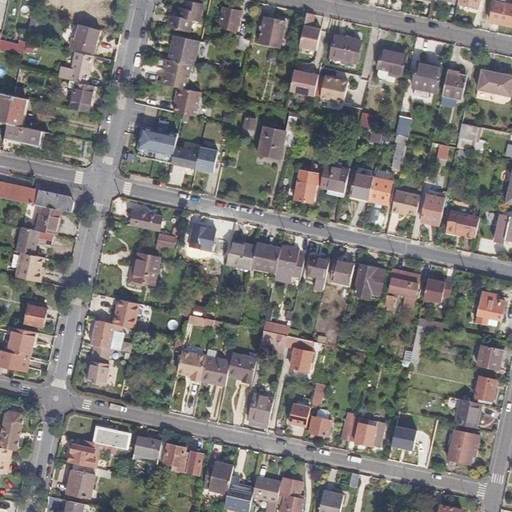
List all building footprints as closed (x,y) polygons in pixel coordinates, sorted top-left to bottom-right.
[(503,25),(511,27),(511,6),(502,4),(503,0),(492,0),(487,22),(503,25)] [(192,34),(199,5),(183,1),(181,9),(176,8),(174,17),(168,16),(167,21),(165,28),(192,34)] [(221,7),(217,24),(234,28),(238,11),(231,10),(221,7)] [(110,31),(112,21),(87,16),(85,26),(110,31)] [(277,47),(282,21),(274,19),(262,17),(256,43),(277,47)] [(94,41),(97,31),(78,26),(73,39),(69,39),(68,45),(71,48),(90,53),(94,41)] [(321,46),(324,31),(317,30),(307,28),(304,45),(316,47),(317,45),(321,46)] [(188,65),(190,65),(196,41),(172,36),(170,46),(167,60),(188,65)] [(333,36),(328,57),(344,60),(353,63),(358,41),(343,38),(333,36)] [(244,52),(247,41),(231,38),(229,48),(244,52)] [(0,49),(20,54),(21,51),(22,44),(15,42),(14,45),(0,41),(0,49)] [(22,44),(21,51),(30,53),(32,46),(22,44)] [(385,75),(393,77),(400,78),(405,53),(390,50),(390,52),(384,51),(378,50),(375,66),(378,66),(387,68),(385,75)] [(87,69),(90,56),(74,53),(70,70),(58,67),(56,77),(68,80),(67,81),(84,85),(87,69)] [(165,60),(156,57),(153,68),(163,70),(165,60)] [(344,60),(328,57),(327,63),(342,66),(344,60)] [(170,87),(183,90),(188,65),(167,60),(165,60),(163,70),(162,73),(161,77),(160,85),(170,87)] [(410,88),(413,88),(426,91),(433,93),(439,68),(431,67),(415,63),(410,88)] [(392,82),(393,77),(385,75),(387,68),(378,66),(376,74),(379,78),(383,78),(385,81),(392,82)] [(511,84),(511,75),(502,74),(494,72),(490,71),(481,69),(474,99),(494,103),(496,102),(505,104),(508,102),(511,84)] [(315,97),(320,76),(295,71),(291,91),(315,97)] [(445,72),(438,105),(450,108),(452,97),(459,99),(464,77),(455,75),(445,72)] [(152,75),(151,83),(160,85),(161,77),(152,75)] [(328,78),(322,77),(317,98),(341,102),(345,82),(338,80),(328,78)] [(85,112),(85,113),(88,100),(91,86),(84,85),(67,81),(66,89),(71,90),(68,109),(85,112)] [(185,114),(190,91),(183,90),(170,87),(167,97),(164,110),(185,114)] [(426,91),(413,88),(411,96),(424,99),(426,91)] [(0,124),(5,125),(11,99),(0,96),(0,124)] [(5,125),(13,127),(17,111),(19,100),(11,98),(11,99),(5,125)] [(365,116),(362,128),(370,130),(371,130),(374,118),(365,116)] [(280,146),(288,148),(289,146),(294,120),(295,119),(287,117),(283,132),(261,127),(255,156),(266,158),(277,160),(280,146)] [(395,136),(404,137),(408,119),(397,117),(393,135),(395,136)] [(245,119),(242,129),(251,131),(253,121),(245,119)] [(297,148),(302,122),(294,120),(289,146),(297,148)] [(332,125),(322,123),(319,135),(329,137),(332,125)] [(460,124),(455,148),(471,152),(473,141),(476,128),(460,124)] [(38,139),(40,133),(39,132),(13,127),(5,125),(2,138),(37,145),(38,139)] [(135,157),(170,165),(176,137),(141,129),(138,141),(135,157)] [(379,141),(381,133),(371,130),(370,130),(368,139),(379,141)] [(398,170),(405,138),(404,137),(395,136),(389,169),(398,170)] [(480,153),(482,143),(473,141),(471,152),(480,153)] [(435,159),(436,160),(444,161),(445,161),(447,154),(437,151),(435,159)] [(456,157),(463,159),(465,153),(458,151),(456,157)] [(314,185),(316,174),(298,170),(295,181),(314,185)] [(331,202),(340,204),(346,176),(322,171),(317,195),(322,196),(322,200),(331,202)] [(373,178),(387,181),(389,174),(375,171),(373,178)] [(348,193),(366,197),(370,179),(352,175),(348,193)] [(366,200),(365,202),(369,203),(373,204),(379,205),(384,207),(390,182),(387,181),(373,178),(371,178),(370,179),(366,197),(366,200)] [(0,197),(37,206),(38,205),(41,189),(0,180),(0,197)] [(310,203),(314,185),(295,181),(292,199),(301,201),(310,203)] [(72,195),(41,189),(38,205),(74,212),(76,200),(72,195)] [(408,214),(414,216),(419,197),(394,191),(389,212),(398,214),(398,212),(404,213),(408,214)] [(426,223),(438,225),(444,199),(426,195),(420,221),(426,223)] [(38,205),(33,229),(58,234),(63,211),(38,205)] [(511,211),(502,209),(501,216),(511,218),(511,211)] [(130,217),(128,226),(158,232),(161,217),(131,211),(130,217)] [(461,235),(474,238),(479,218),(449,211),(445,231),(461,235)] [(494,242),(504,244),(505,237),(511,238),(511,218),(501,216),(500,215),(494,242)] [(214,231),(195,227),(193,234),(190,234),(189,239),(200,241),(199,245),(210,248),(214,231)] [(12,252),(19,254),(28,256),(31,244),(44,246),(44,245),(49,246),(51,238),(45,237),(46,236),(34,233),(33,229),(17,228),(12,252)] [(174,249),(177,236),(171,235),(159,232),(158,239),(156,245),(166,247),(174,249)] [(224,265),(248,270),(249,267),(253,247),(229,241),(224,265)] [(249,267),(274,273),(279,249),(268,247),(254,244),(253,247),(249,267)] [(298,278),(302,257),(297,256),(298,251),(289,249),(279,247),(279,249),(274,273),(288,276),(298,278)] [(158,257),(137,253),(135,262),(131,261),(128,272),(126,284),(140,287),(141,283),(152,285),(158,257)] [(19,254),(14,279),(38,284),(39,280),(40,274),(38,274),(39,268),(41,259),(28,256),(19,254)] [(304,279),(322,283),(327,261),(316,259),(309,257),(304,279)] [(330,284),(347,288),(352,265),(343,263),(335,261),(330,284)] [(369,293),(378,295),(384,271),(371,268),(358,266),(352,296),(368,299),(369,293)] [(390,270),(385,291),(404,296),(402,306),(410,308),(418,276),(409,274),(390,270)] [(274,273),(272,279),(286,282),(288,276),(274,273)] [(436,281),(426,280),(422,299),(439,302),(440,296),(447,297),(450,282),(444,281),(443,283),(436,281)] [(503,310),(504,303),(489,299),(490,295),(481,293),(475,323),(495,327),(497,320),(500,321),(503,310)] [(384,311),(389,312),(392,299),(384,297),(381,308),(384,308),(384,311)] [(117,299),(112,324),(120,325),(129,327),(134,303),(117,299)] [(29,304),(25,322),(44,326),(47,315),(48,308),(29,304)] [(204,319),(206,310),(191,307),(189,315),(204,319)] [(210,328),(211,325),(212,320),(204,319),(189,315),(188,315),(186,323),(210,328)] [(416,326),(422,327),(439,331),(440,324),(418,319),(416,326)] [(92,332),(89,345),(93,346),(107,349),(112,329),(119,330),(120,325),(112,324),(94,320),(92,332)] [(211,325),(236,331),(237,326),(212,320),(211,325)] [(274,334),(280,335),(282,327),(264,323),(263,326),(262,331),(274,334)] [(409,356),(416,358),(422,327),(416,326),(410,354),(409,356)] [(34,343),(36,333),(14,328),(10,348),(32,353),(34,343)] [(287,329),(286,336),(295,338),(296,331),(287,329)] [(262,331),(259,346),(270,348),(274,334),(262,331)] [(286,336),(283,347),(292,349),(295,338),(286,336)] [(173,350),(180,352),(183,340),(175,339),(173,350)] [(116,357),(118,351),(107,349),(93,346),(90,360),(87,373),(84,373),(83,377),(86,378),(85,384),(98,387),(104,354),(116,357)] [(480,346),(476,366),(498,371),(500,362),(502,351),(480,346)] [(0,364),(27,370),(30,355),(0,348),(0,364)] [(223,387),(226,377),(231,354),(232,351),(223,349),(220,359),(214,358),(204,356),(204,357),(199,382),(209,384),(223,387)] [(309,352),(292,349),(288,367),(298,369),(305,371),(309,352)] [(198,383),(199,382),(204,357),(180,352),(175,374),(184,376),(190,378),(189,381),(198,383)] [(240,383),(249,385),(255,359),(231,354),(226,377),(233,379),(241,380),(240,383)] [(315,374),(311,393),(319,395),(323,376),(315,374)] [(493,392),(495,381),(477,377),(472,401),(490,405),(493,392)] [(156,383),(152,402),(155,403),(159,404),(164,385),(156,383)] [(452,424),(472,428),(474,416),(477,404),(457,399),(452,424)] [(257,428),(264,429),(267,415),(262,414),(264,407),(250,403),(246,421),(248,421),(247,425),(257,428)] [(21,432),(25,416),(22,412),(9,410),(6,412),(0,438),(0,445),(18,450),(21,432)] [(315,418),(326,421),(328,414),(327,412),(318,410),(317,411),(315,418)] [(289,427),(303,429),(305,418),(292,415),(289,427)] [(331,422),(326,421),(315,418),(310,417),(307,433),(309,434),(308,437),(313,438),(314,435),(320,436),(327,438),(331,422)] [(348,427),(345,441),(361,444),(379,448),(384,425),(350,417),(348,427)] [(398,424),(392,445),(414,450),(419,429),(398,424)] [(339,440),(345,441),(348,427),(342,425),(339,440)] [(469,457),(475,458),(477,448),(479,437),(453,431),(446,460),(467,465),(469,457)] [(114,448),(125,450),(128,439),(111,435),(96,432),(94,444),(114,448)] [(149,441),(135,438),(132,452),(130,460),(155,466),(156,463),(160,445),(160,443),(149,441)] [(94,444),(75,439),(74,445),(66,444),(64,452),(62,462),(72,464),(94,469),(98,453),(112,456),(114,448),(94,444)] [(165,446),(160,445),(156,463),(161,464),(161,465),(171,468),(170,471),(196,477),(201,456),(196,455),(190,453),(190,455),(183,454),(184,451),(165,446)] [(9,450),(0,447),(0,473),(6,475),(7,470),(8,467),(5,466),(9,450)] [(214,461),(208,459),(202,489),(208,490),(208,493),(226,497),(230,478),(233,465),(228,464),(225,463),(224,467),(214,464),(214,461)] [(94,469),(72,464),(66,494),(88,499),(93,477),(107,480),(109,472),(94,469)] [(358,476),(351,475),(348,489),(355,490),(358,476)] [(230,478),(226,497),(223,510),(234,511),(247,511),(251,498),(252,490),(249,489),(242,487),(241,490),(236,489),(237,480),(230,478)] [(267,481),(255,479),(252,490),(251,498),(269,502),(266,511),(274,511),(278,495),(280,484),(267,481)] [(281,479),(280,484),(278,495),(284,496),(280,511),(299,511),(302,498),(297,496),(300,483),(291,481),(281,479)] [(334,495),(322,492),(317,511),(337,511),(341,496),(334,495)] [(79,511),(81,505),(64,502),(61,511),(79,511)]
